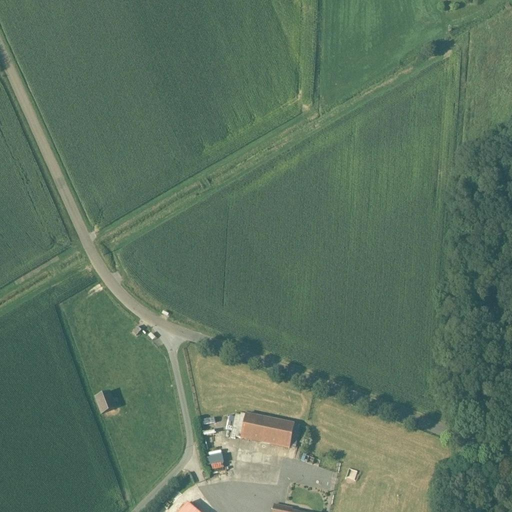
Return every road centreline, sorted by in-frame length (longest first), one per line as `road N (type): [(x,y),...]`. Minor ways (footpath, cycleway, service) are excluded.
road 1 (unclassified): [(167,331),(511,452)]
road 2 (unclassified): [(0,48),(111,286),(167,331)]
road 3 (unclassified): [(138,511),(185,460),(167,331)]
